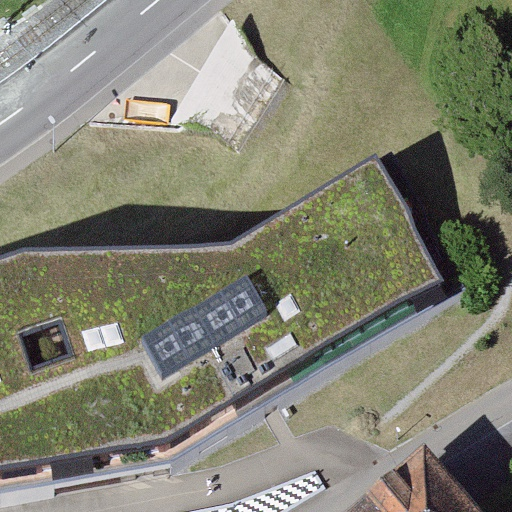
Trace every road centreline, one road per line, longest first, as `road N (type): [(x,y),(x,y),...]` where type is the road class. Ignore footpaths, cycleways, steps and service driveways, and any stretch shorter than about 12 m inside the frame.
road 1 (residential): [(331,511),(511,402)]
road 2 (secondary): [(152,0),(0,113)]
